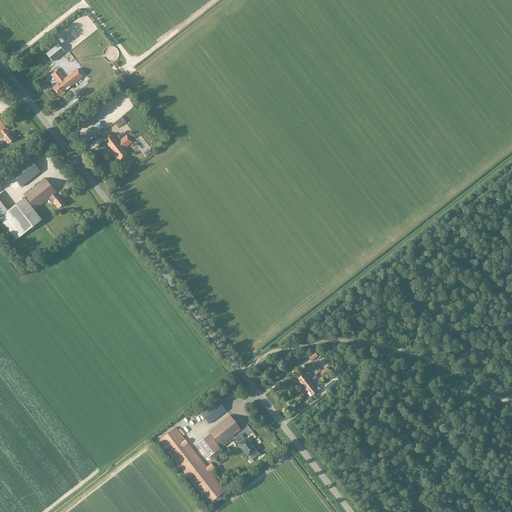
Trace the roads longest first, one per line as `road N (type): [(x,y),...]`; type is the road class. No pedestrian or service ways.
road 1 (tertiary): [(350,511),(0,63)]
road 2 (track): [(511,160),(268,353)]
road 3 (track): [(241,373),(276,350),(362,342),(445,366),(494,395)]
road 4 (track): [(356,511),(494,395)]
